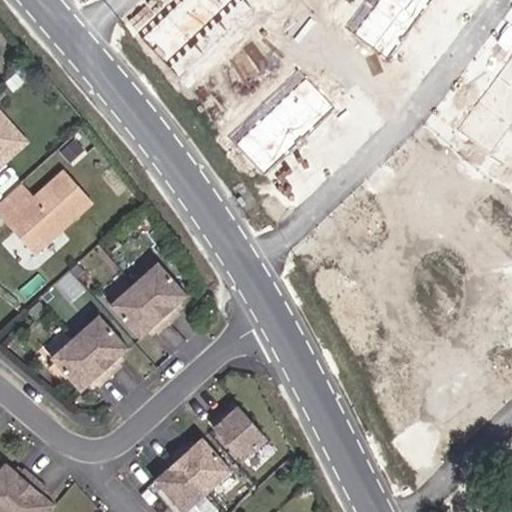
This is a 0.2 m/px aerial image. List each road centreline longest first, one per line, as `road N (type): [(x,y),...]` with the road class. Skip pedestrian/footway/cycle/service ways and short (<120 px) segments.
road 1 (residential): [(241,265),(307,221),(420,108),(501,0)]
road 2 (residential): [(0,388),(71,449),(100,450),(242,336),(275,320)]
road 3 (residential): [(72,41),(149,131),(241,265)]
road 4 (residential): [(275,320),(373,511)]
road 5 (residential): [(409,511),(511,418)]
